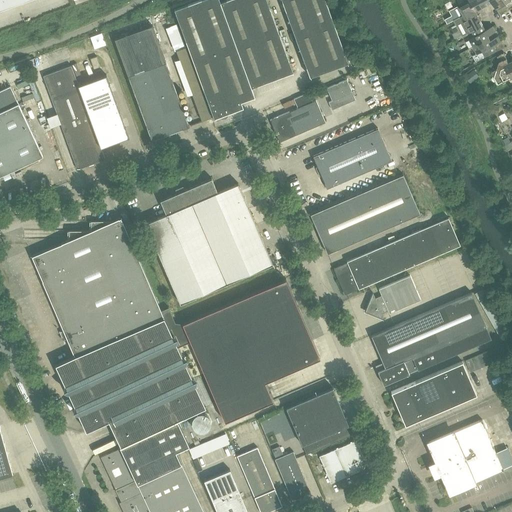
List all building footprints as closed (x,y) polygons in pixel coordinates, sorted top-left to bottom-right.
[(0,0),(0,9),(25,0),(0,0)] [(219,0),(196,0),(174,8),(214,117),(243,107),(241,101),(255,96),(251,87),(293,71),(266,0),(223,0),(220,1),(219,0)] [(325,0),(281,0),(310,76),(348,62),(325,0)] [(452,15),(445,19),(447,23),(458,17),(459,17),(462,21),(477,13),(476,11),(469,0),(459,6),(455,8),(449,11),(452,15)] [(469,0),(476,11),(488,4),(485,0),(469,0)] [(485,0),(488,4),(492,2),(496,9),(502,6),(498,0),(485,0)] [(458,17),(447,23),(447,24),(454,20),(456,24),(463,36),(468,33),(468,34),(473,31),(483,25),(477,13),(462,21),(459,17),(458,17)] [(468,33),(463,36),(467,34),(469,39),(473,46),(490,37),(489,35),(496,31),(493,26),(486,30),(483,25),(473,31),(468,34),(468,33)] [(115,40),(128,76),(151,140),(189,126),(166,62),(152,26),(115,40)] [(490,37),(473,46),(477,53),(473,55),(476,61),(496,50),(494,45),(501,41),(498,36),(491,39),(490,37)] [(498,69),(492,72),(498,85),(504,82),(504,83),(507,81),(506,81),(511,77),(511,61),(509,63),(504,53),(497,57),(500,62),(498,69)] [(97,56),(90,58),(94,69),(100,66),(97,56)] [(43,75),(51,99),(80,89),(78,85),(71,65),(43,75)] [(470,83),(472,82),(479,76),(474,70),(468,74),(465,76),(470,83)] [(92,122),(101,147),(129,137),(106,75),(78,85),(80,89),(92,122)] [(347,79),(326,88),(332,100),(328,102),(332,110),(355,100),(347,79)] [(0,111),(18,103),(10,86),(0,90),(0,111)] [(51,99),(61,125),(69,122),(68,119),(75,117),(78,126),(92,122),(80,89),(51,99)] [(309,92),(294,98),(298,108),(270,120),(279,142),(325,122),(316,100),(313,101),(309,92)] [(510,101),(507,97),(500,100),(503,105),(510,101)] [(0,176),(43,156),(18,103),(0,111),(0,176)] [(488,113),(499,115),(500,106),(490,104),(488,113)] [(105,159),(101,147),(92,122),(78,126),(75,117),(68,119),(69,122),(61,125),(77,169),(105,159)] [(378,128),(313,156),(327,188),(392,160),(378,128)] [(403,174),(310,214),(327,253),(420,213),(403,174)] [(218,191),(212,178),(185,189),(184,186),(175,190),(177,193),(160,200),(166,214),(145,222),(180,303),(273,264),(238,183),(218,191)] [(67,339),(74,355),(55,365),(56,365),(66,388),(66,389),(67,388),(76,409),(75,409),(76,410),(77,409),(86,429),(85,429),(85,430),(109,419),(121,444),(120,445),(121,446),(177,419),(205,406),(164,317),(121,217),(113,221),(91,220),(91,230),(69,230),(69,240),(32,256),(64,330),(60,332),(63,341),(67,339)] [(347,262),(333,268),(337,275),(345,294),(432,257),(460,245),(448,217),(421,229),(347,261),(347,262)] [(365,311),(384,319),(382,314),(388,311),(389,313),(420,300),(410,275),(379,289),(381,295),(375,298),(373,292),(365,311)] [(175,322),(169,306),(161,310),(178,348),(191,342),(225,421),(273,400),(265,381),(320,357),(286,278),(182,323),(175,322)] [(471,292),(371,335),(384,364),(380,366),(379,368),(380,370),(378,371),(383,385),(409,374),(409,373),(418,369),(491,338),(485,326),(471,292)] [(462,361),(467,373),(493,362),(487,350),(462,361)] [(467,373),(462,361),(391,392),(397,406),(401,404),(405,413),(404,414),(403,416),(403,418),(404,419),(405,421),(407,421),(409,421),(416,418),(417,420),(476,394),(467,373)] [(306,454),(354,433),(347,417),(346,418),(332,387),(286,407),(306,454)] [(188,445),(177,419),(121,446),(101,456),(116,489),(121,501),(119,502),(123,511),(204,511),(181,462),(175,451),(188,445)] [(211,432),(212,428),(211,425),(209,422),(206,420),(204,419),(202,419),(199,420),(196,422),(195,425),(194,429),(195,432),(196,433),(197,435),(200,437),(203,437),(205,437),(207,436),(210,435),(211,432)] [(482,419),(428,442),(450,493),(504,470),(482,419)] [(13,474),(0,428),(0,478),(13,474)] [(213,439),(216,448),(231,442),(227,433),(213,439)] [(216,448),(213,439),(206,441),(210,450),(216,448)] [(356,440),(334,449),(318,456),(330,483),(360,470),(358,466),(360,461),(364,459),(356,440)] [(206,441),(199,444),(203,453),(210,450),(206,441)] [(193,457),(203,453),(199,444),(190,448),(193,457)] [(257,447),(237,455),(260,511),(266,511),(282,505),(257,447)] [(275,459),(292,501),(300,498),(300,496),(303,494),(304,495),(310,492),(293,451),(275,459)] [(231,470),(205,480),(213,501),(218,511),(246,511),(238,491),(240,490),(231,470)]
